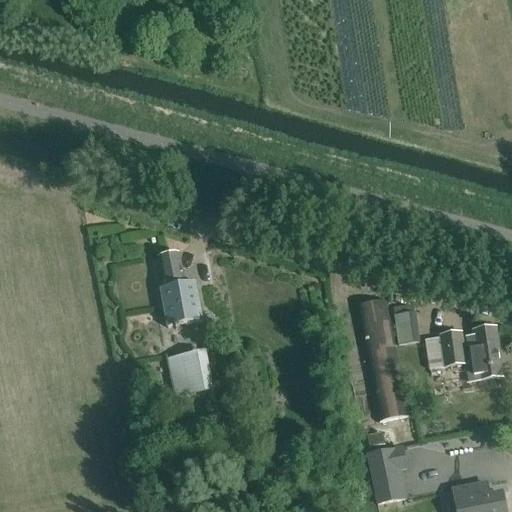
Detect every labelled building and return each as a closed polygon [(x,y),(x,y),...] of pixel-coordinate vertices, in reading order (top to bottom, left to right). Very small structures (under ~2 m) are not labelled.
[(207,321),(203,302),(199,282),(185,285),(179,255),(158,259),(173,328),(207,321)] [(356,308),(360,327),(379,423),(409,417),(386,302),(356,308)] [(472,365),(465,366),(468,384),(483,382),(503,379),(495,329),(474,332),(475,338),(468,339),(472,365)] [(430,371),(465,366),(461,334),(441,337),(441,339),(425,342),(430,371)] [(206,353),(188,357),(168,361),(176,401),(214,393),(206,353)] [(434,392),(420,395),(422,406),(436,404),(434,392)] [(403,450),(368,457),(378,506),(405,501),(399,471),(407,470),(403,450)] [(487,485),(453,491),(456,511),(505,511),(503,495),(490,498),(487,485)]
